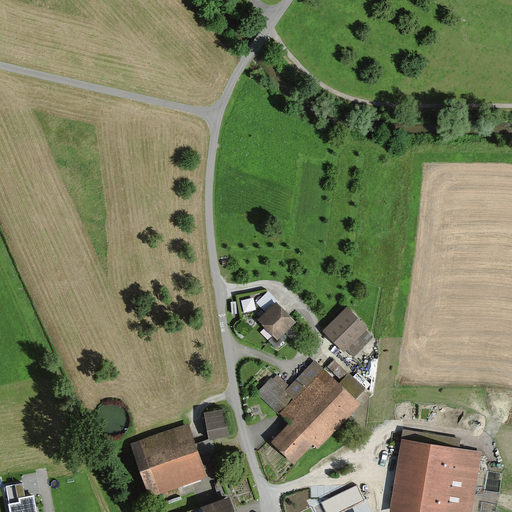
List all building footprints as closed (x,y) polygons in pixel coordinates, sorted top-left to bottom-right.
[(245,313),(258,310),(256,299),(243,302),(245,313)] [(296,323),(276,302),(257,321),(277,341),(296,323)] [(375,337),(348,310),(326,331),(353,358),(375,337)] [(361,403),(315,361),(290,389),(276,376),(259,394),(290,422),(273,440),(296,461),(312,443),(318,449),(361,403)] [(225,411),(204,414),(209,440),(230,437),(225,411)] [(188,425),(131,445),(150,498),(207,477),(188,425)] [(469,511),(479,455),(404,442),(391,511),(469,511)] [(22,484),(6,487),(10,511),(36,511),(34,496),(24,498),(22,484)] [(214,495),(214,497),(221,496),(219,485),(206,487),(206,485),(198,486),(200,497),(214,495)] [(357,511),(354,492),(286,503),(286,511),(357,511)] [(234,511),(230,499),(190,511),(234,511)]
